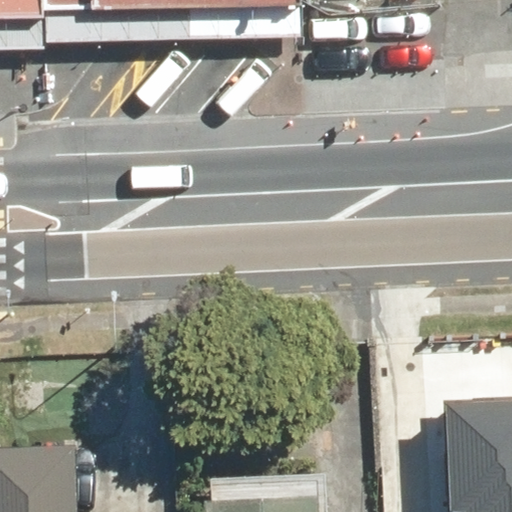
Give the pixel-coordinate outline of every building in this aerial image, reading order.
[(41,0),(0,0),(0,19),(42,18),(41,0)] [(41,0),(42,18),(301,13),(298,0),(41,0)] [(482,505),(482,511),(511,511),(511,391),(447,394),(451,506),(482,505)] [(79,511),(77,444),(0,446),(0,511),(79,511)] [(217,488),(217,511),(327,511),(326,484),(217,488)]
